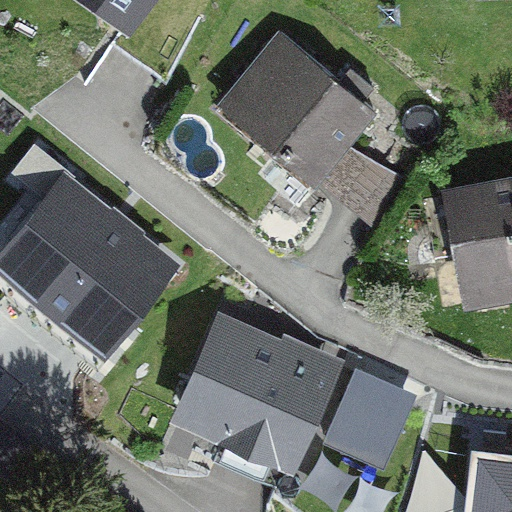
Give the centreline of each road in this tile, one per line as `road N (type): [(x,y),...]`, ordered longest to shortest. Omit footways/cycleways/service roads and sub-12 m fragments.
road 1 (residential): [(511,389),(455,377),(336,321),(267,276),(72,119)]
road 2 (residential): [(161,511),(12,406)]
